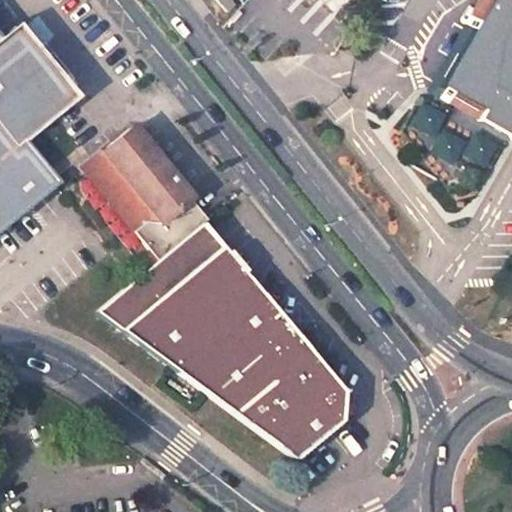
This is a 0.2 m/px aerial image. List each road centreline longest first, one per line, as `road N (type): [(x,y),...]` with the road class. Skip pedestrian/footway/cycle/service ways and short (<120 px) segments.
road 1 (primary): [(114,0),(415,372),(446,428)]
road 2 (primary): [(507,385),(417,322),(160,0)]
road 3 (tertiary): [(257,508),(58,358),(0,341)]
